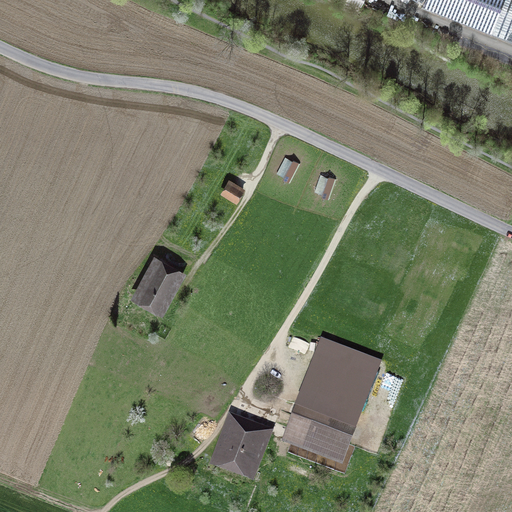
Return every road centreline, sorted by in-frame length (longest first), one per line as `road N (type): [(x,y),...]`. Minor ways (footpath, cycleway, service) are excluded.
road 1 (unclassified): [(0,47),(87,77),(205,94),(511,233)]
road 2 (track): [(218,427),(381,173)]
road 3 (track): [(186,285),(253,189),(281,124)]
